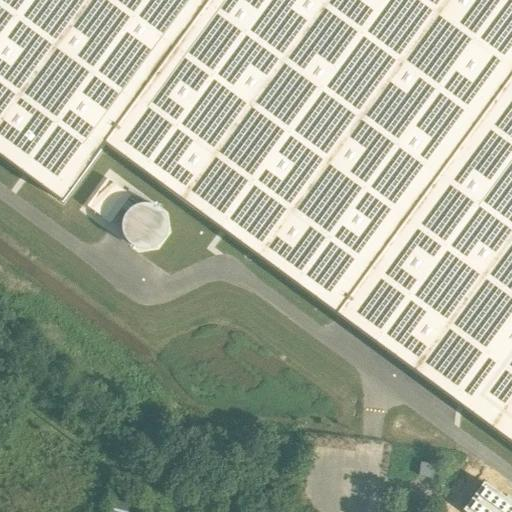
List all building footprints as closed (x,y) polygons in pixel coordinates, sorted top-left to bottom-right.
[(511,0),(0,0),(0,158),(62,204),(106,145),(511,443),(511,0)] [(87,207),(110,223),(129,197),(106,180),(87,207)] [(153,248),(161,243),(165,235),(167,226),(165,218),(159,211),(152,206),(143,205),(135,207),(128,212),(123,220),(122,228),(124,237),(129,244),(136,248),(145,250),(153,248)] [(463,510),(465,511),(511,511),(511,504),(484,483),(463,510)] [(422,511),(424,499),(409,497),(406,511),(422,511)]
